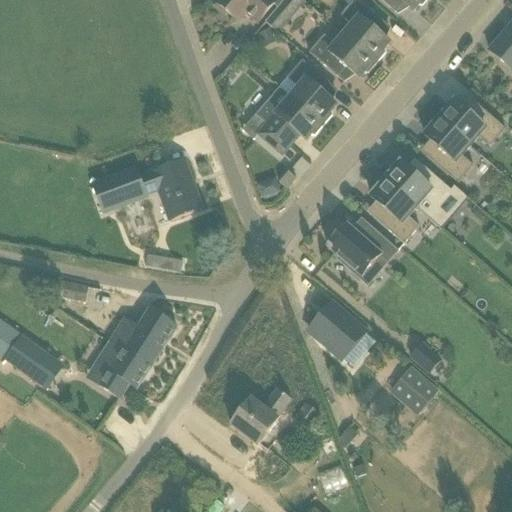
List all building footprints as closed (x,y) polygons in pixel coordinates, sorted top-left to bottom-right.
[(278,10),(286,0),(215,0),(213,3),(217,5),(215,8),(225,17),(227,15),(239,24),(246,15),(258,25),(274,6),(278,10)] [(300,0),(287,0),(266,25),(279,35),(305,4),(300,0)] [(388,28),(356,0),(341,18),(352,28),(344,37),(377,66),(386,56),(385,52),(390,46),(380,38),(388,28)] [(379,0),(396,14),(404,4),(414,13),(419,7),(423,8),(429,0),(379,0)] [(511,26),(489,53),(511,72),(511,26)] [(276,45),(270,31),(258,36),(265,50),(276,45)] [(377,66),(344,37),(336,47),(324,37),(309,55),(341,83),(350,72),(360,81),(365,75),(369,76),(377,66)] [(299,90),(291,100),(324,128),(332,118),(331,114),(336,109),(326,100),(335,90),(303,62),(287,80),(299,90)] [(291,100),(279,90),(256,117),(267,127),(259,137),(280,154),(297,135),(307,143),(311,138),(315,138),(324,128),(291,100)] [(437,119),(470,148),(479,138),(490,148),(505,131),(474,103),(465,113),(455,104),(451,109),(448,107),(437,119)] [(462,157),(470,148),(437,119),(427,131),(429,133),(425,138),(435,147),(426,157),(458,185),(473,167),(462,157)] [(153,176),(146,178),(152,195),(159,192),(170,223),(202,211),(185,163),(153,175),(153,176)] [(384,181),(417,209),(425,200),(436,210),(452,192),(420,164),(411,174),(401,166),(397,170),(394,168),(384,181)] [(152,195),(146,178),(140,180),(136,171),(93,187),(103,215),(146,199),(146,197),(152,195)] [(280,185),(287,192),(296,181),(289,174),(280,185)] [(281,194),(276,180),(257,186),(262,201),(281,194)] [(408,219),(417,209),(384,181),(373,193),(376,195),(371,200),(381,209),(372,219),(404,246),(420,229),(408,219)] [(331,245),(328,250),(362,280),(381,258),(388,264),(398,253),(366,226),(358,236),(347,227),(341,235),(338,233),(329,243),(331,245)] [(148,257),(145,269),(177,275),(179,263),(148,257)] [(58,283),(55,298),(85,305),(89,289),(58,283)] [(310,335),(342,362),(365,335),(334,308),(310,335)] [(110,344),(151,371),(177,330),(150,312),(139,329),(125,320),(110,344)] [(19,336),(1,323),(0,323),(0,361),(1,362),(19,336)] [(36,386),(55,360),(23,338),(5,363),(36,386)] [(120,401),(130,386),(138,391),(151,371),(110,344),(96,365),(108,373),(99,388),(120,401)] [(442,362),(423,346),(410,361),(429,377),(442,362)] [(437,396),(409,373),(393,392),(421,416),(437,396)] [(291,403),(277,392),(263,411),(251,402),(231,428),(258,448),(278,422),(277,422),(291,403)] [(295,424),(310,435),(323,417),(307,406),(295,424)] [(359,436),(350,429),(341,440),(350,447),(359,436)] [(367,477),(363,468),(354,471),(358,480),(367,477)]
